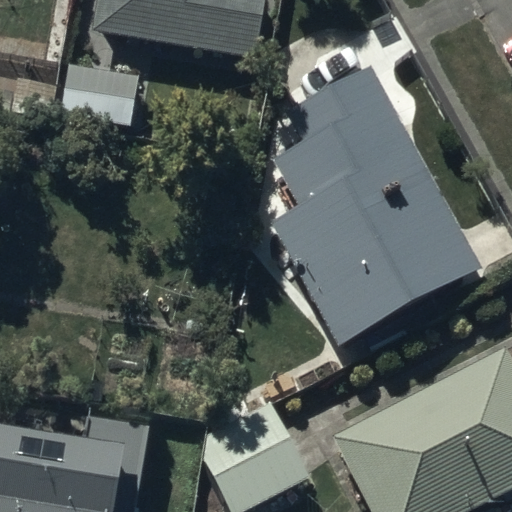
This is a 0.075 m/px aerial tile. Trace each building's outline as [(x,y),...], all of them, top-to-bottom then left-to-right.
[(102,0),(94,52),(258,79),(271,2),(259,0),(102,0)] [(297,211),(266,228),(336,355),(479,276),(366,71),(282,118),(299,149),(271,164),(297,211)] [(140,89),(72,77),(65,119),(132,131),(140,89)] [(484,511),(511,498),(511,385),(503,368),(340,452),(370,511),(484,511)] [(273,511),(313,491),(272,415),(208,449),(202,476),(221,511),(273,511)] [(78,448),(0,436),(0,511),(134,511),(145,435),(81,426),(78,448)]
